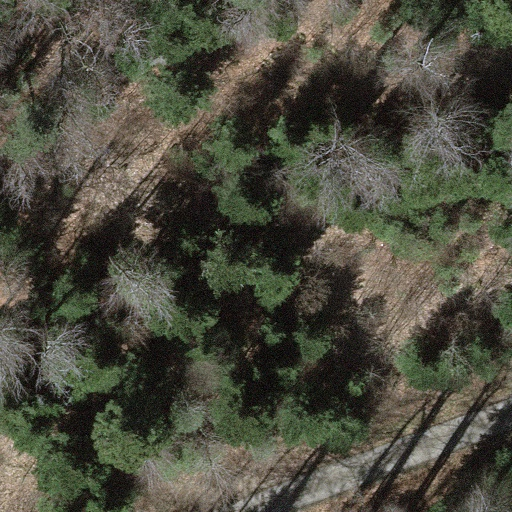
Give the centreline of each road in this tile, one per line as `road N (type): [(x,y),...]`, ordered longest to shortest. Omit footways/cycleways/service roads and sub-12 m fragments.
road 1 (track): [(0,178),(216,109),(511,60)]
road 2 (track): [(511,412),(243,511)]
